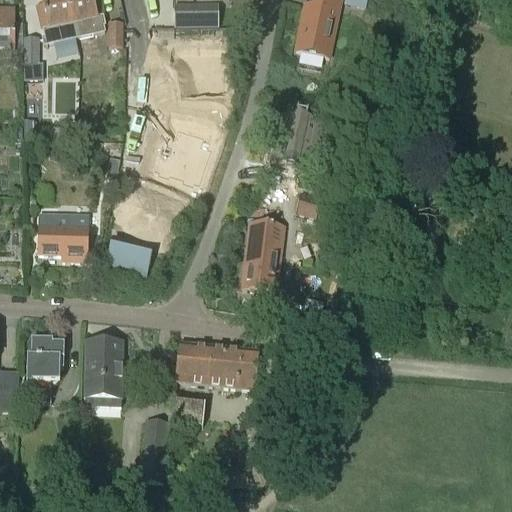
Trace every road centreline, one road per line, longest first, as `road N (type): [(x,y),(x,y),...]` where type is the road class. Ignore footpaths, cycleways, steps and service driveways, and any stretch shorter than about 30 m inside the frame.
road 1 (track): [(334,360),(403,201),(457,0)]
road 2 (residential): [(182,323),(242,137),(271,0)]
road 3 (residential): [(182,323),(334,360),(511,376)]
road 4 (residential): [(0,307),(182,323)]
road 5 (track): [(334,360),(281,478),(249,511)]
